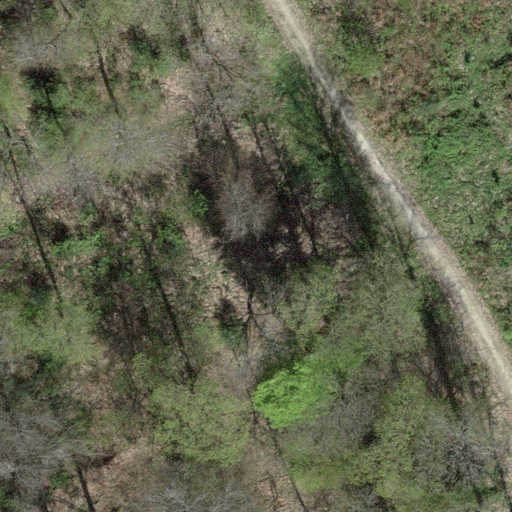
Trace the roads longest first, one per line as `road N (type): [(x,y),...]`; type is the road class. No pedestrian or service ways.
road 1 (motorway): [(511,243),(12,511)]
road 2 (track): [(274,0),(375,148),(511,383)]
